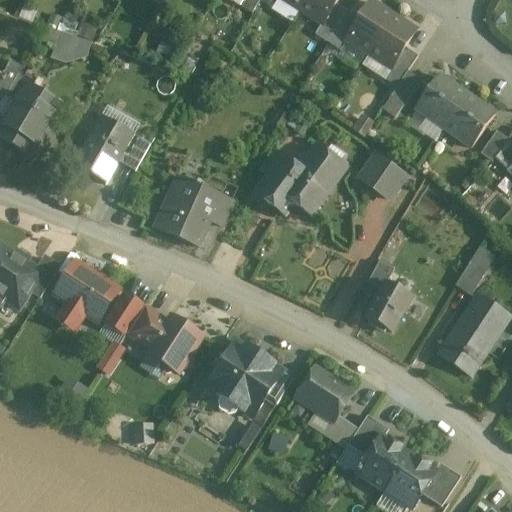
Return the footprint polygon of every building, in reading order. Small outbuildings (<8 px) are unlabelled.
[(260,2),(261,0),(244,0),(239,9),(252,16),(260,2)] [(261,0),(260,2),(272,9),(278,0),(261,0)] [(280,0),(300,12),(308,0),(280,0)] [(322,26),(336,5),(339,0),(308,0),(300,12),(321,26),(322,26)] [(328,45),(349,13),(336,5),(322,26),(321,26),(314,36),(328,45)] [(369,57),(392,21),(383,15),(384,13),(371,5),(360,21),(347,42),(369,57)] [(347,42),(360,21),(349,13),(328,45),(340,53),(347,42)] [(392,21),(369,57),(391,71),(405,50),(416,33),(403,25),(401,27),(392,21)] [(385,81),(396,89),(407,73),(408,74),(418,58),(405,50),(391,71),(385,81)] [(385,81),(391,71),(369,57),(362,67),(385,81)] [(0,108),(19,77),(20,75),(8,67),(0,81),(0,108)] [(404,109),(422,84),(408,74),(407,73),(396,89),(390,99),(404,109)] [(28,87),(33,90),(36,86),(19,77),(0,108),(0,117),(2,119),(3,122),(5,124),(21,98),(28,87)] [(444,131),(467,98),(439,79),(416,112),(444,131)] [(21,98),(54,117),(61,107),(33,90),(28,87),(21,98)] [(5,124),(0,131),(0,140),(32,160),(33,156),(38,159),(44,157),(47,153),(45,148),(51,147),(53,142),(52,136),(51,135),(59,120),(54,117),(21,98),(5,124)] [(494,118),(467,98),(444,131),(471,150),(494,118)] [(134,138),(101,119),(72,168),(106,188),(134,138)] [(495,161),(511,144),(497,133),(480,157),(491,164),(495,161)] [(151,147),(138,140),(123,167),(135,174),(151,147)] [(511,142),(511,144),(495,161),(507,173),(511,168),(511,142)] [(279,213),(284,206),(287,207),(289,208),(292,208),(294,208),(297,207),(299,205),(310,214),(308,217),(309,219),(345,170),(317,150),(299,173),(283,161),(256,196),(279,213)] [(374,159),(359,181),(378,194),(393,172),(374,159)] [(405,181),(393,172),(378,194),(390,202),(405,181)] [(210,224),(222,198),(179,179),(156,230),(199,250),(210,224)] [(233,204),(222,198),(210,224),(222,229),(233,204)] [(294,208),(308,217),(310,214),(299,205),(297,207),(294,208)] [(283,217),(289,208),(287,207),(284,206),(279,213),(283,217)] [(37,273),(0,248),(0,309),(2,309),(5,304),(18,312),(30,294),(42,276),(37,273)] [(45,261),(37,273),(42,276),(30,294),(40,301),(59,271),(45,261)] [(385,286),(386,286),(394,273),(379,264),(367,285),(381,293),(385,286)] [(486,275),(471,265),(455,289),(471,299),(486,275)] [(116,294),(76,268),(57,298),(69,306),(65,313),(80,323),(84,316),(97,324),(116,294)] [(386,286),(385,286),(381,293),(366,321),(392,335),(411,300),(386,286)] [(143,311),(123,298),(106,325),(125,338),(127,336),(143,311)] [(510,321),(478,299),(438,357),(470,379),(510,321)] [(167,328),(143,311),(127,336),(151,352),(167,328)] [(80,323),(65,313),(59,321),(74,332),(80,323)] [(172,321),(167,328),(151,352),(148,357),(162,366),(163,374),(172,372),(182,370),(190,369),(188,360),(202,340),(172,321)] [(114,342),(97,369),(109,377),(126,350),(114,342)] [(283,375),(236,344),(206,391),(252,421),(266,401),(283,375)] [(314,372),(295,401),(334,426),(338,420),(353,397),(314,372)] [(294,382),(283,375),(266,401),(276,408),(294,382)] [(358,433),(347,450),(368,463),(382,440),(383,441),(388,433),(367,419),(358,433)] [(358,433),(338,420),(334,426),(326,438),(347,450),(358,433)] [(135,446),(156,445),(155,425),(134,426),(135,446)] [(383,441),(382,440),(368,463),(358,478),(385,495),(409,458),(383,441)] [(435,474),(409,458),(385,495),(411,511),(412,511),(422,498),(436,475),(435,474)] [(435,474),(436,475),(422,498),(441,511),(461,480),(440,467),(435,474)]
